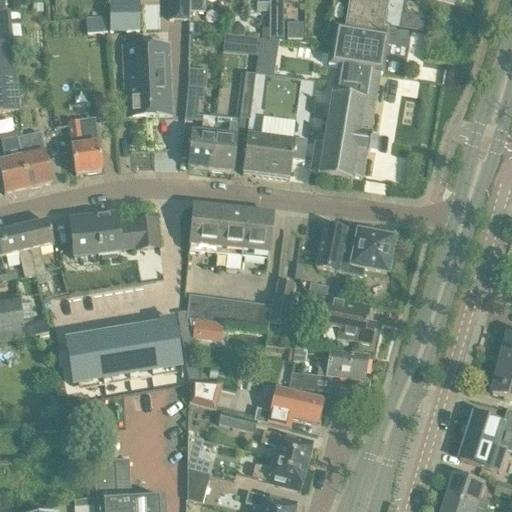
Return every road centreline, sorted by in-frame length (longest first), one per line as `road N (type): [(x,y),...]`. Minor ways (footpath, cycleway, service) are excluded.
road 1 (residential): [(463,226),(162,187),(102,190),(0,214)]
road 2 (residential): [(411,511),(511,169)]
road 3 (primary): [(385,436),(463,226)]
